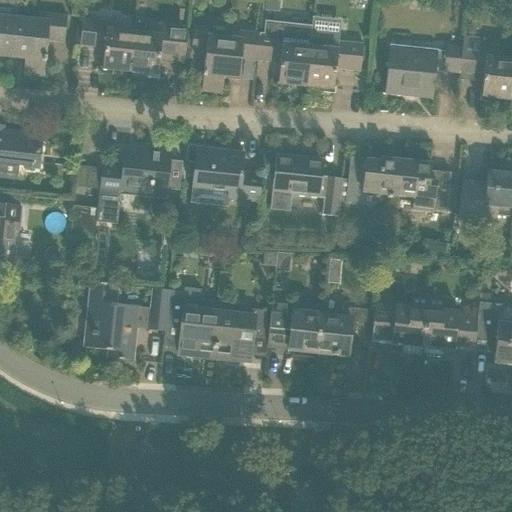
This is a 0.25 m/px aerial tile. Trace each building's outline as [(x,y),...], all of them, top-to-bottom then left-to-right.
[(0,58),(10,59),(14,19),(15,9),(0,7),(0,58)] [(14,19),(10,59),(25,61),(23,76),(42,78),(46,41),(63,43),(66,16),(38,13),(37,22),(14,19)] [(101,70),(129,73),(133,33),(118,31),(119,23),(81,19),(78,47),(104,49),(101,70)] [(257,49),(255,61),(280,64),(278,84),(305,87),(309,47),(311,27),(264,22),(263,34),(258,34),(257,49)] [(132,49),(129,73),(157,76),(159,60),(167,60),(166,64),(183,65),(183,58),(184,49),(186,38),(186,30),(149,26),(148,34),(133,33),(132,49)] [(255,61),(258,34),(232,31),(232,40),(208,37),(209,29),(193,28),(191,54),(204,56),(201,91),(220,93),(222,78),(238,80),(240,60),(255,61)] [(310,47),(309,47),(305,87),(333,90),(335,70),(360,73),(363,45),(338,42),(339,35),(312,32),(310,47)] [(459,75),(458,80),(482,82),(480,97),(508,100),(511,64),(511,60),(497,58),(497,51),(477,49),(478,37),(463,36),(462,48),(459,75)] [(442,73),(459,75),(462,48),(445,46),(442,73)] [(389,48),(386,75),(384,95),(432,101),(438,53),(389,48)] [(0,163),(36,168),(40,136),(0,131),(1,128),(0,128),(0,163)] [(188,162),(187,177),(193,178),(192,188),(190,204),(228,208),(228,200),(259,203),(259,195),(261,175),(242,173),(244,153),(196,148),(194,163),(188,162)] [(101,168),(99,188),(99,190),(167,197),(171,154),(123,149),(121,170),(101,168)] [(276,154),(273,180),(271,194),(273,194),(273,190),(291,192),(291,196),(323,200),(322,216),(337,217),(342,180),(321,177),(323,166),(295,162),(295,156),(276,154)] [(392,196),(398,196),(402,160),(380,158),(380,161),(365,159),(363,174),(348,173),(345,203),(362,204),(363,192),(388,195),(387,197),(392,197),(392,196)] [(402,160),(398,196),(413,198),(412,210),(432,212),(432,211),(447,213),(446,214),(453,215),(456,188),(449,187),(448,187),(448,191),(434,190),(435,182),(428,181),(430,172),(430,163),(402,160)] [(511,217),(511,174),(487,172),(485,188),(462,186),(458,220),(496,224),(497,216),(511,217)] [(0,259),(9,260),(12,229),(17,230),(20,208),(0,205),(0,259)] [(72,206),(69,240),(93,242),(93,240),(97,209),(72,206)] [(240,239),(239,251),(252,252),(253,240),(240,239)] [(263,252),(262,266),(275,267),(276,253),(263,252)] [(277,256),(276,267),(286,268),(287,257),(277,256)] [(90,283),(85,328),(83,348),(108,351),(107,359),(133,362),(138,308),(115,305),(117,286),(90,283)] [(150,309),(148,330),(164,332),(165,328),(169,292),(153,290),(150,309)] [(178,355),(213,359),(218,313),(219,303),(199,301),(199,310),(184,309),(185,303),(172,302),(173,292),(169,292),(165,328),(181,330),(178,355)] [(479,294),(478,303),(488,304),(489,295),(479,294)] [(400,354),(420,356),(426,300),(410,298),(409,307),(375,303),(374,311),(371,343),(401,346),(400,354)] [(473,354),(475,339),(477,314),(443,310),(444,302),(426,300),(420,356),(442,358),(443,350),(473,354)] [(267,339),(266,348),(288,351),(291,351),(291,357),(316,360),(321,316),(322,306),(297,303),(271,301),(269,319),(267,339)] [(511,365),(511,323),(499,322),(500,305),(488,304),(478,303),(477,314),(475,339),(495,341),(493,364),(511,365)] [(218,313),(213,359),(249,363),(251,337),(263,338),(266,312),(244,309),(243,315),(218,313)] [(370,348),(371,343),(374,311),(351,309),(342,310),(337,316),(337,318),(321,316),(316,360),(334,361),(334,356),(336,357),(336,356),(347,357),(348,346),(370,348)]
